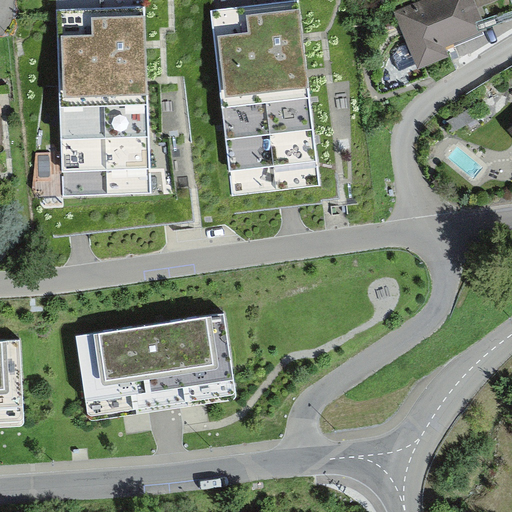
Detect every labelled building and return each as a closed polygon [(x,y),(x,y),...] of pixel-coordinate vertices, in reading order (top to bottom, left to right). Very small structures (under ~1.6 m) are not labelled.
[(488,0),(435,0),(401,14),(423,68),(503,36),(488,0)] [(143,10),(57,13),(63,201),(152,195),(146,82),(144,46),(143,10)] [(299,21),(226,25),(236,197),(309,192),(299,21)] [(224,317),(77,338),(89,417),(236,395),(224,317)] [(20,343),(0,343),(0,423),(23,423),(20,343)]
